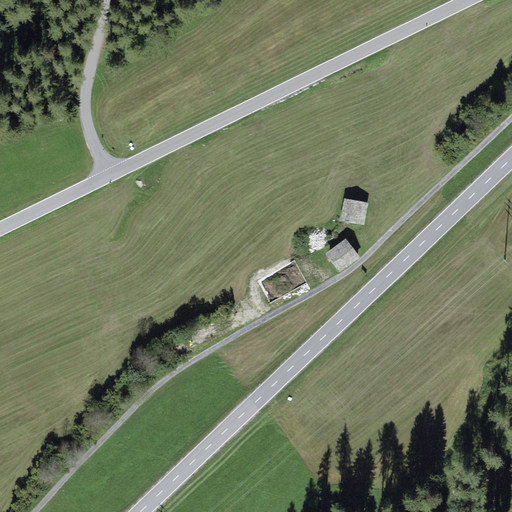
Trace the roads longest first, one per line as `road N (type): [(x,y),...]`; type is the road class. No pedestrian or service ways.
road 1 (track): [(37,511),(160,387),(354,267),(511,122)]
road 2 (primary): [(139,511),(511,158)]
road 3 (unclassified): [(109,175),(471,0)]
road 4 (unclassified): [(109,175),(85,113),(107,0)]
road 5 (unclassified): [(0,228),(109,175)]
